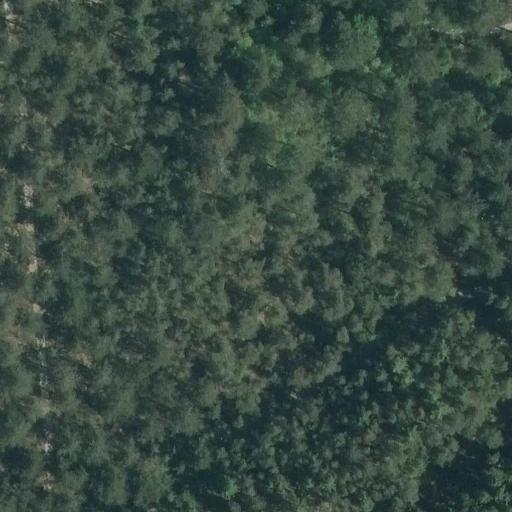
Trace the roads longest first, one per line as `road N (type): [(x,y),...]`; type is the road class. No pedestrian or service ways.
road 1 (track): [(77,511),(59,480),(6,0)]
road 2 (track): [(511,272),(321,361),(114,511)]
road 3 (track): [(323,0),(450,32),(511,28)]
